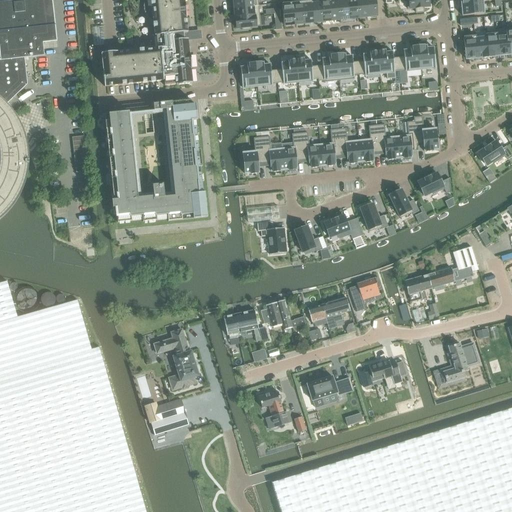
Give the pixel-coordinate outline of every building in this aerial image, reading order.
[(0,0),(0,97),(7,104),(27,84),(24,58),(44,56),(43,43),(57,42),(52,0),(0,0)] [(176,86),(192,84),(190,70),(191,70),(190,54),(189,54),(187,40),(184,40),(183,33),(187,33),(186,19),(185,3),(184,3),(183,0),(144,0),(145,0),(144,1),(144,2),(144,3),(143,5),(143,6),(143,7),(143,8),(144,10),(144,11),(145,12),(145,13),(146,15),(147,16),(148,17),(148,18),(149,19),(150,20),(151,20),(152,21),(153,21),(155,36),(156,36),(157,48),(117,53),(117,52),(101,53),(103,71),(103,72),(104,87),(164,81),(164,86),(176,85),(176,86)] [(257,0),(233,0),(234,8),(259,6),(257,0)] [(292,0),(281,1),(284,26),(295,24),(292,0)] [(301,0),(292,0),(295,24),(304,24),(301,0)] [(310,0),(301,0),(304,24),(313,23),(311,3),(310,0)] [(328,0),(319,0),(320,2),(322,22),(331,21),(328,0)] [(337,0),(328,0),(331,21),(340,20),(337,0)] [(346,0),(337,0),(340,20),(349,19),(346,0)] [(355,0),(346,0),(349,19),(358,18),(355,0)] [(365,0),(355,0),(358,18),(367,17),(365,0)] [(374,0),(365,0),(367,17),(376,16),(374,0)] [(428,0),(406,0),(407,10),(415,9),(416,14),(424,13),(423,8),(429,7),(428,0)] [(312,3),(311,3),(313,23),(322,22),(320,2),(319,2),(312,3)] [(483,4),(461,7),(462,16),(484,14),(483,4)] [(259,6),(234,8),(235,19),(260,16),(259,6)] [(260,16),(235,19),(236,29),(242,28),(242,31),(250,30),(250,28),(261,26),(260,16)] [(496,31),(484,32),(485,37),(486,37),(488,57),(493,57),(498,56),(496,31)] [(496,31),(498,56),(509,55),(507,35),(506,35),(497,36),(496,31)] [(475,36),(463,37),(465,59),(477,58),(475,36)] [(475,36),(477,58),(482,58),(488,57),(486,37),(485,37),(475,38),(475,36)] [(426,46),(418,47),(420,70),(435,68),(433,48),(426,48),(426,46)] [(404,57),(398,58),(400,71),(405,70),(405,71),(420,70),(418,47),(410,48),(410,50),(403,51),(404,57)] [(385,50),(377,51),(379,74),(386,73),(386,79),(395,79),(394,73),(394,71),(400,71),(398,58),(393,58),(392,52),(391,52),(386,53),(385,50)] [(363,62),(358,62),(359,75),(364,74),(365,76),(379,74),(377,51),(369,52),(369,54),(363,55),(362,55),(363,62)] [(344,54),(336,55),(339,81),(354,79),(353,76),(359,75),(358,62),(352,63),(351,56),(345,57),(344,54)] [(322,66),(317,66),(318,82),(324,81),(324,82),(339,81),(336,55),(328,56),(328,59),(322,59),(322,66)] [(304,59),(295,60),(298,83),(312,81),(313,81),(312,80),(318,79),(318,82),(317,66),(311,67),(310,60),(304,61),(304,59)] [(281,70),(276,71),(277,83),(283,83),(283,84),(284,84),(298,83),(295,60),(287,60),(287,63),(282,63),(281,63),(281,70)] [(263,63),(255,64),(257,87),(272,85),(272,84),(277,83),(276,71),(270,71),(270,65),(263,65),(263,63)] [(246,67),(240,68),(242,88),(257,87),(255,64),(246,65),(246,67)] [(312,90),(313,101),(320,100),(319,89),(312,90)] [(286,91),(279,92),(280,104),(288,103),(286,91)] [(8,105),(7,104),(0,97),(0,219),(8,212),(13,206),(17,200),(22,191),(25,181),(28,171),(29,161),(28,151),(27,141),(24,131),(19,122),(14,113),(8,105)] [(129,112),(103,115),(105,129),(112,199),(110,200),(112,215),(115,214),(116,222),(141,220),(141,222),(166,219),(167,222),(207,218),(204,193),(203,193),(202,182),(203,182),(203,175),(201,175),(200,167),(202,167),(200,150),(198,150),(197,135),(199,135),(198,128),(196,128),(195,121),(197,120),(197,119),(196,113),(196,112),(195,106),(195,105),(194,105),(190,105),(190,100),(152,104),(152,109),(151,110),(153,133),(146,133),(144,110),(129,112)] [(443,115),(437,116),(439,135),(445,134),(443,115)] [(422,117),(414,118),(417,148),(418,148),(417,144),(423,144),(424,152),(437,151),(435,129),(423,130),(422,117)] [(408,136),(397,137),(399,159),(404,158),(404,160),(410,160),(410,158),(411,157),(410,149),(417,148),(414,118),(414,122),(407,123),(408,136)] [(370,140),(358,141),(361,163),(373,161),(372,153),(379,152),(376,126),(375,122),(370,122),(370,127),(368,127),(370,140)] [(331,144),(320,145),(322,167),(335,165),(334,157),(341,156),(338,130),(337,125),(331,126),(331,131),(330,131),(331,144)] [(384,125),(376,126),(379,152),(386,152),(386,160),(399,159),(397,137),(385,138),(384,125)] [(305,129),(299,130),(302,160),(309,160),(310,168),(322,167),(320,145),(309,146),(307,133),(305,133),(305,129)] [(346,129),(338,130),(341,156),(341,154),(347,153),(348,164),(361,163),(358,141),(347,142),(346,129)] [(293,148),(282,149),(284,171),(289,170),(289,172),(295,172),(295,170),(296,169),(296,161),(302,160),(299,130),(293,131),(293,134),(292,135),(293,148)] [(255,152),(243,153),(245,175),(258,173),(257,165),(264,165),(261,138),(261,133),(260,133),(256,133),(256,138),(253,139),(255,152)] [(269,137),(261,138),(264,165),(271,164),(271,172),(284,171),(282,149),(270,150),(269,137)] [(495,142),(478,153),(486,166),(493,161),(494,163),(505,156),(507,160),(511,156),(506,147),(501,150),(495,142)] [(436,173),(417,183),(424,196),(430,193),(431,195),(443,189),(446,194),(451,193),(449,178),(441,182),(436,173)] [(401,190),(389,196),(400,218),(412,212),(413,214),(418,211),(413,200),(408,203),(401,190)] [(373,204),(360,209),(361,211),(369,232),(381,227),(382,229),(388,227),(383,216),(378,218),(373,204)] [(278,206),(246,209),(247,223),(279,219),(278,206)] [(344,216),(324,224),(329,237),(337,234),(339,239),(350,234),(352,239),(363,235),(357,219),(346,223),(344,216)] [(267,236),(269,255),(286,253),(283,228),(273,229),(272,223),(257,224),(258,231),(261,231),(261,237),(267,236)] [(392,226),(386,228),(388,235),(389,237),(396,235),(392,226)] [(307,227),(294,231),(302,252),(315,248),(316,252),(322,250),(318,238),(312,240),(307,227)] [(479,233),(486,245),(491,242),(485,230),(479,233)] [(471,248),(452,253),(457,268),(461,280),(473,276),(472,272),(478,270),(471,248)] [(320,250),(322,260),(331,259),(327,249),(320,250)] [(449,269),(427,275),(431,289),(454,282),(451,270),(450,268),(449,269)] [(457,268),(451,270),(454,282),(460,280),(461,280),(457,268)] [(427,275),(404,282),(408,295),(410,302),(422,299),(424,306),(435,302),(432,293),(431,289),(427,275)] [(357,286),(349,289),(357,312),(365,309),(364,304),(381,298),(380,295),(380,296),(378,290),(381,289),(377,278),(374,278),(356,284),(357,286)] [(0,511),(147,511),(143,498),(135,472),(97,348),(89,349),(77,300),(17,317),(7,281),(0,283),(0,511)] [(41,301),(41,299),(40,296),(39,294),(37,293),(35,291),(33,291),(29,290),(27,291),(25,291),(22,294),(20,297),(19,301),(20,303),(20,305),(21,307),(23,309),(24,310),(27,311),(30,312),(34,311),(37,309),(39,308),(40,305),(41,304),(41,301)] [(349,312),(346,298),(321,305),(327,323),(326,324),(328,330),(343,325),(340,314),(349,312)] [(284,300),(276,302),(282,324),(283,330),(293,328),(293,325),(291,326),(290,322),(284,300)] [(266,309),(260,311),(263,324),(267,323),(268,325),(270,325),(271,327),(282,324),(276,302),(265,305),(266,309)] [(426,313),(429,320),(439,317),(435,303),(428,305),(430,312),(426,313)] [(307,309),(311,323),(312,322),(312,324),(314,324),(315,327),(326,324),(327,323),(321,305),(307,309)] [(423,308),(412,311),(416,324),(427,320),(423,308)] [(234,314),(234,315),(239,337),(245,335),(245,332),(253,330),(253,332),(255,338),(260,337),(257,328),(258,328),(253,310),(234,314)] [(234,315),(223,317),(227,335),(228,335),(230,345),(240,343),(238,337),(239,337),(234,315)] [(294,321),(290,322),(291,326),(293,325),(293,328),(296,327),(305,324),(303,318),(294,320),(294,321)] [(345,326),(348,333),(356,330),(353,322),(345,326)] [(267,335),(265,329),(263,327),(258,328),(257,328),(260,337),(267,335)] [(496,327),(490,328),(492,339),(498,338),(496,327)] [(487,329),(476,331),(478,339),(488,337),(487,329)] [(181,330),(152,339),(156,354),(174,349),(176,356),(173,357),(179,376),(169,379),(172,391),(182,388),(182,390),(187,388),(187,386),(195,384),(193,378),(198,376),(191,351),(188,352),(181,330)] [(316,339),(314,331),(308,333),(310,341),(316,339)] [(450,353),(447,354),(452,370),(443,373),(446,383),(465,377),(464,372),(467,371),(466,368),(479,364),(473,343),(460,347),(459,344),(448,347),(450,353)] [(252,356),(248,345),(242,347),(247,365),(254,363),(252,356)] [(264,349),(251,353),(254,363),(263,360),(267,359),(264,349)] [(277,349),(268,352),(270,358),(279,355),(277,349)] [(391,377),(393,385),(402,383),(400,377),(406,375),(402,362),(396,364),(396,362),(389,364),(389,361),(377,365),(376,363),(370,365),(370,367),(369,367),(370,372),(369,373),(368,372),(360,375),(364,388),(372,385),(371,381),(383,377),(384,379),(391,377)] [(308,390),(306,391),(308,398),(310,397),(312,401),(315,408),(338,401),(337,396),(353,391),(349,378),(334,383),(332,377),(307,384),(308,390)] [(270,393),(258,397),(261,408),(268,406),(271,417),(275,428),(278,427),(279,428),(284,427),(284,425),(290,423),(286,412),(282,413),(279,403),(281,402),(278,393),(271,395),(270,393)] [(155,404),(145,407),(150,423),(154,436),(189,425),(181,400),(156,407),(155,404)] [(426,436),(273,483),(281,511),(511,511),(511,409),(447,429),(442,431),(431,434),(429,435),(426,436)] [(301,417),(294,419),(298,433),(305,430),(301,417)]
